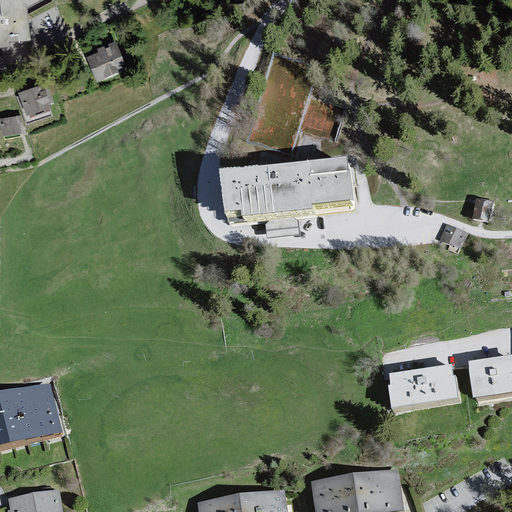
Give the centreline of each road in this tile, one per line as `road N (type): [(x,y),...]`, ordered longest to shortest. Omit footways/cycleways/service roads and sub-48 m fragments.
road 1 (residential): [(275,0),(211,167),(216,226),(264,242),(449,223),(511,238)]
road 2 (residential): [(511,336),(386,366)]
